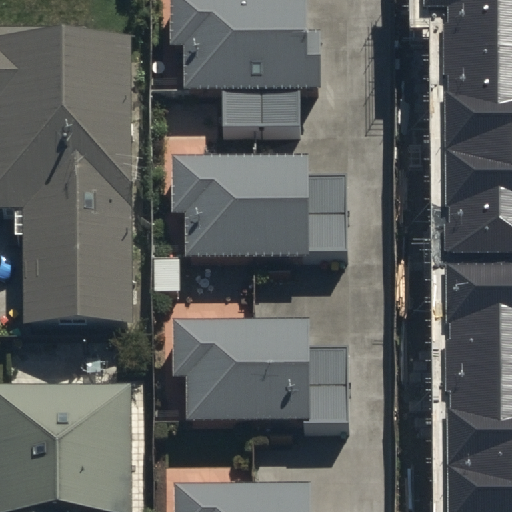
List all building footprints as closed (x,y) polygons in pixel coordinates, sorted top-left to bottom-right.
[(511,0),(423,0),(423,6),(443,6),(445,252),(511,251),(511,0)] [(312,7),(174,12),(176,70),(188,70),(190,110),(227,108),(229,148),(304,146),(303,112),(325,112),(323,53),(313,53),(312,7)] [(101,52),(0,49),(0,142),(0,143),(0,154),(0,221),(29,222),(27,346),(135,348),(141,62),(101,61),(101,52)] [(312,180),(175,180),(175,234),(190,235),(190,276),(310,276),(310,274),(349,274),(349,198),(312,198),(312,180)] [(511,511),(511,260),(445,261),(446,511),(511,511)] [(315,345),(178,343),(177,402),(191,402),(191,442),(310,443),(310,447),(352,448),(353,370),(315,369),(315,345)] [(137,511),(136,409),(0,407),(0,511),(137,511)]
